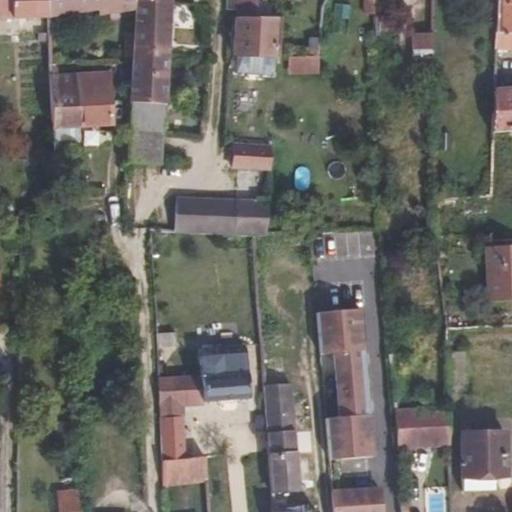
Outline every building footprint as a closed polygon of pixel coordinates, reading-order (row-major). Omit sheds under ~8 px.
[(0,0),(0,17),(47,17),(45,0),(0,0)] [(86,12),(133,2),(132,0),(45,0),(47,17),(86,12)] [(160,166),(169,0),(132,0),(133,2),(138,2),(126,164),(160,166)] [(281,58),(282,17),(277,17),(258,17),(257,0),(238,0),(239,12),(236,56),(281,58)] [(392,33),(391,0),(379,1),(380,33),(392,33)] [(511,0),(498,0),(497,49),(511,49),(511,0)] [(436,57),(436,33),(416,33),(415,57),(436,57)] [(317,57),(288,58),(288,75),(318,74),(317,57)] [(110,125),(107,75),(49,78),(51,128),(110,125)] [(511,130),(511,88),(496,90),(494,132),(511,130)] [(272,171),(274,149),(236,146),(235,168),(272,171)] [(173,232),(233,235),(235,202),(177,199),(177,201),(174,201),(173,232)] [(267,237),(269,203),(235,202),(233,235),(267,237)] [(511,300),(511,244),(487,246),(491,302),(511,300)] [(320,313),(322,354),(336,353),(365,351),(363,310),(320,313)] [(247,372),(244,347),(217,349),(217,355),(220,355),(222,374),(247,372)] [(370,416),(365,351),(336,353),(340,417),(370,416)] [(250,396),(247,372),(222,374),(220,355),(217,355),(197,357),(199,377),(157,381),(158,406),(181,404),(250,396)] [(297,491),(290,386),(266,386),(264,386),(271,493),(273,493),(297,491)] [(182,416),(181,404),(158,406),(159,418),(182,416)] [(450,408),(397,408),(398,414),(401,462),(402,479),(414,479),(413,446),(438,446),(439,477),(451,477),(450,435),(450,408)] [(184,458),(182,416),(159,418),(161,461),(184,458)] [(340,417),(327,418),(329,460),(372,457),(370,416),(340,417)] [(506,476),(505,434),(464,435),(464,477),(492,476),(506,476)] [(184,458),(161,461),(162,486),(205,481),(207,481),(205,457),(184,458)] [(492,486),(492,476),(464,477),(464,487),(492,486)] [(380,511),(380,489),(332,492),(334,511),(380,511)]
